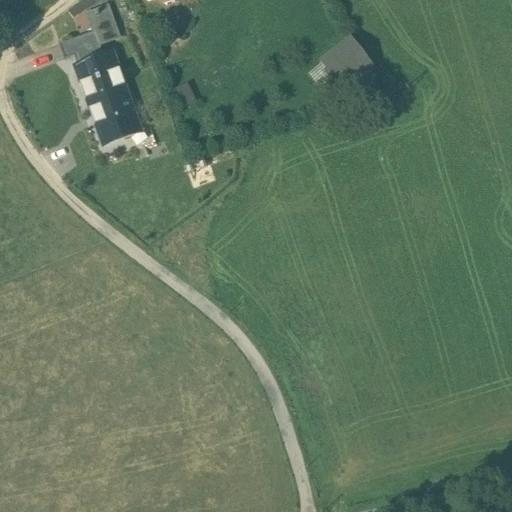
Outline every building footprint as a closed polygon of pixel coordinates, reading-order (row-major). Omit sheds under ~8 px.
[(94,33),(96,32),(98,40),(117,33),(108,8),(88,15),(94,33)] [(65,60),(73,56),(101,47),(98,40),(96,32),(60,45),(65,60)] [(101,47),(73,56),(77,67),(105,58),(101,47)] [(105,58),(77,67),(76,68),(82,85),(80,85),(86,102),(88,101),(92,111),(92,112),(95,110),(125,100),(128,99),(124,88),(126,88),(120,71),(118,72),(113,57),(112,55),(105,58)] [(321,69),(314,62),(302,74),(309,81),(304,87),(312,93),(317,88),(323,94),(335,82),(329,76),(333,72),(326,65),(321,69)] [(92,111),(90,112),(95,127),(97,127),(105,147),(140,134),(128,99),(125,100),(95,110),(92,112),(92,111)]
